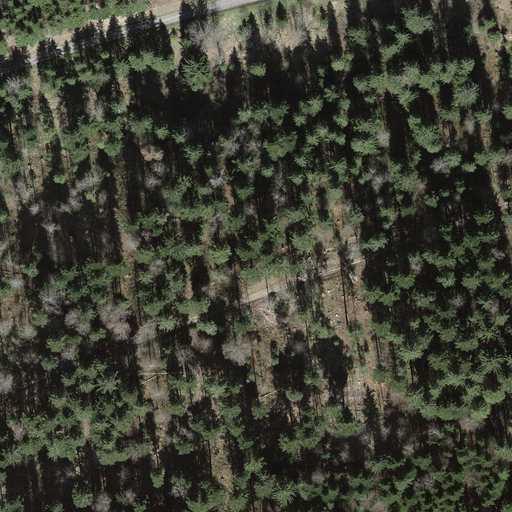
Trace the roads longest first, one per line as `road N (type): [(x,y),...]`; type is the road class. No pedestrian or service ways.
road 1 (track): [(0,397),(511,202)]
road 2 (unclassified): [(0,70),(244,0)]
